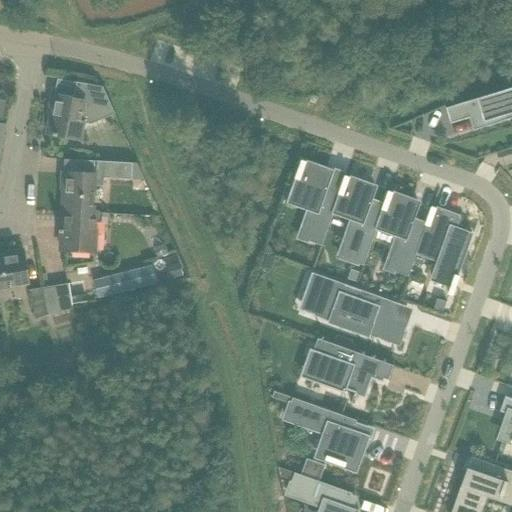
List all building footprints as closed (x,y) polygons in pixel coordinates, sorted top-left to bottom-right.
[(53,135),(52,136),(57,137),(57,136),(79,140),(82,123),(91,124),(105,118),(114,114),(102,87),(76,82),(73,100),(52,96),(49,111),(52,111),(47,134),(53,135)] [(511,88),(445,109),(450,124),(473,117),(474,120),(474,119),(477,128),(501,120),(503,120),(502,117),(511,114),(511,88)] [(301,161),(289,195),(291,195),(313,203),(302,233),(301,238),(309,242),(321,246),(334,211),(332,210),(339,192),(325,187),(331,172),(301,161)] [(63,189),(62,212),(92,213),(94,186),(103,187),(104,179),(131,180),(132,164),(94,162),(93,176),(62,174),(61,189),(63,189)] [(132,164),(131,180),(145,181),(137,164),(132,164)] [(339,192),(332,210),(334,211),(352,217),(343,244),(339,257),(343,259),(363,266),(377,226),(376,226),(384,203),(370,198),(374,187),(344,177),(339,192)] [(384,203),(376,226),(377,226),(396,233),(399,234),(390,261),(387,269),(396,272),(395,273),(408,277),(420,242),(419,241),(425,223),(412,218),(417,203),(388,192),(384,203)] [(425,223),(419,241),(420,242),(425,244),(426,243),(441,249),(443,250),(442,254),(441,254),(436,269),(432,280),(451,287),(448,295),(452,296),(459,277),(456,276),(463,257),(464,257),(469,243),(468,243),(471,234),(456,229),(460,218),(431,207),(425,223)] [(96,213),(92,213),(62,212),(61,230),(59,230),(59,233),(61,233),(60,250),(80,251),(94,252),(96,213)] [(7,255),(0,256),(0,289),(7,289),(6,286),(27,283),(25,271),(22,251),(7,253),(7,255)] [(265,254),(261,266),(270,269),(274,256),(265,254)] [(178,263),(165,267),(168,279),(181,275),(178,263)] [(93,282),(97,298),(155,283),(151,267),(93,282)] [(351,269),(347,279),(355,282),(358,272),(351,269)] [(305,313),(332,323),(336,311),(370,324),(366,335),(399,347),(406,328),(387,321),(394,303),(360,290),(357,298),(342,293),(345,285),(311,273),(306,288),(313,291),(305,313)] [(67,284),(42,288),(47,317),(71,309),(71,306),(67,284)] [(42,288),(30,290),(33,311),(35,320),(47,317),(42,288)] [(437,298),(433,309),(443,313),(447,301),(437,298)] [(73,353),(60,357),(64,371),(77,367),(73,353)] [(306,372),(300,387),(376,414),(389,377),(330,357),(325,371),(328,372),(325,379),(306,372)] [(274,392),(272,398),(290,404),(292,398),(274,392)] [(511,399),(505,397),(499,412),(511,416),(504,436),(511,439),(511,443),(511,399)] [(290,405),(285,419),(294,422),(294,423),(326,434),(325,437),(318,456),(326,458),(325,461),(344,467),(345,465),(356,469),(359,459),(360,459),(366,440),(351,434),(356,421),(292,398),(290,404),(290,405)] [(511,469),(469,454),(447,511),(473,511),(483,484),(511,494),(511,469)] [(291,481),(294,473),(280,468),(278,468),(279,477),(291,481)] [(292,482),(287,494),(298,498),(298,499),(325,509),(324,511),(357,511),(358,511),(347,507),(351,494),(294,473),(291,482),(292,482)]
